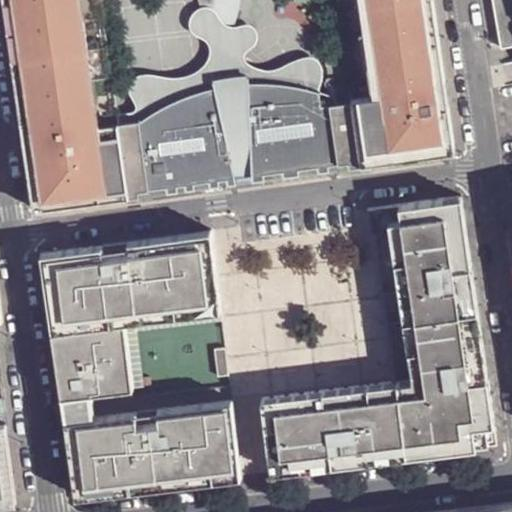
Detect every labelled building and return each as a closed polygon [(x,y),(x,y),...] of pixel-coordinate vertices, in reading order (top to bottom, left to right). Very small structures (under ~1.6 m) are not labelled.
[(117,122),(99,0),(3,0),(33,209),(128,196),(127,191),(117,122)] [(453,152),(430,0),(335,0),(349,100),(358,160),(359,165),(453,152)] [(511,0),(491,0),(500,48),(511,45),(511,0)] [(511,62),(503,64),(507,85),(511,83),(511,62)] [(358,160),(349,100),(335,102),(334,96),(317,90),(283,83),(261,80),(248,80),(247,75),(242,75),(211,80),(212,85),(187,93),(164,103),(145,115),(140,118),(117,122),(127,191),(234,176),(232,159),(247,157),(249,174),(358,160)] [(249,174),(247,157),(232,159),(234,176),(249,174)] [(495,444),(459,196),(365,209),(390,381),(260,396),(268,471),(495,444)] [(219,309),(209,229),(40,252),(60,395),(132,385),(123,320),(219,309)] [(239,475),(230,398),(63,418),(74,495),(239,475)] [(511,511),(511,502),(428,511),(511,511)]
